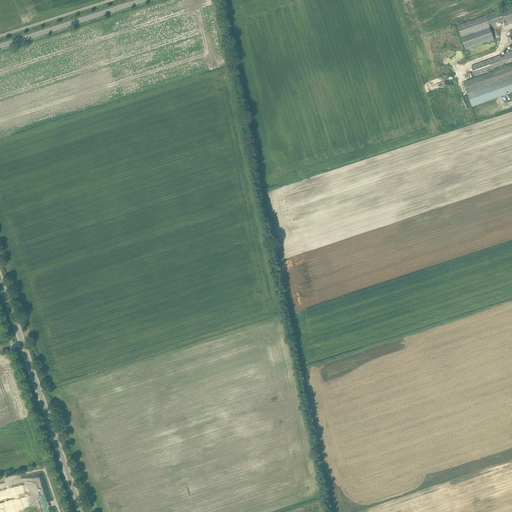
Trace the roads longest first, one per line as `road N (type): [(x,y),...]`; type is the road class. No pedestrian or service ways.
road 1 (unclassified): [(80,511),(0,280)]
road 2 (unclassified): [(0,46),(143,0)]
